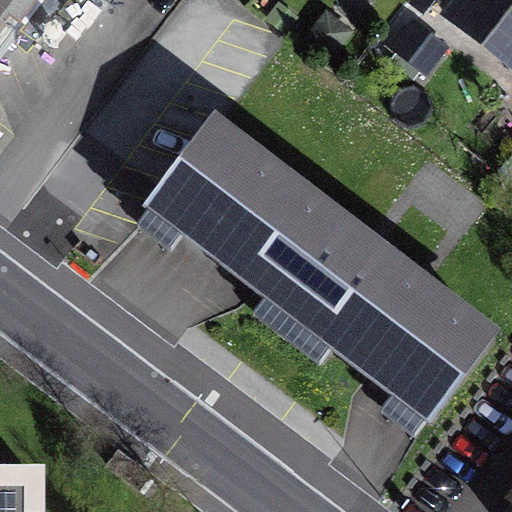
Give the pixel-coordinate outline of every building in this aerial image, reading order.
[(0,0),(0,30),(8,20),(20,28),(41,0),(0,0)] [(511,0),(452,0),(439,17),(511,71),(511,0)] [(408,28),(393,50),(421,73),(438,50),(408,28)] [(216,114),(144,210),(431,428),(501,332),(216,114)] [(0,511),(45,511),(46,469),(0,470),(0,511)]
